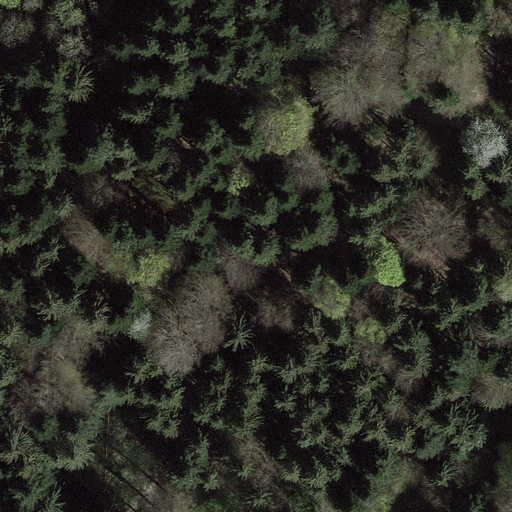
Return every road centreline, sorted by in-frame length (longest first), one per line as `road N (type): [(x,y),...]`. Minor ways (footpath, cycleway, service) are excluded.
road 1 (track): [(511,135),(451,116),(166,75),(0,27)]
road 2 (track): [(133,511),(155,476),(246,180),(293,132),(351,103)]
road 3 (track): [(500,0),(451,116),(511,79)]
